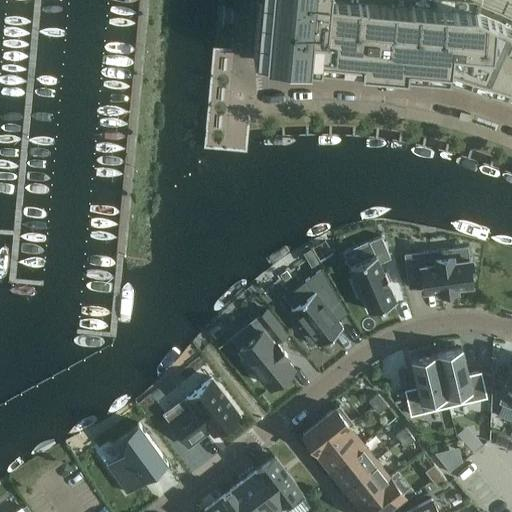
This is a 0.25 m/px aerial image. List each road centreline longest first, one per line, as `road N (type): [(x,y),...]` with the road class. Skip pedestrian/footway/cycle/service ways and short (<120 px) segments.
road 1 (residential): [(153,511),(354,358),(429,322),(511,327)]
road 2 (residential): [(495,111),(359,83),(236,88),(244,0)]
